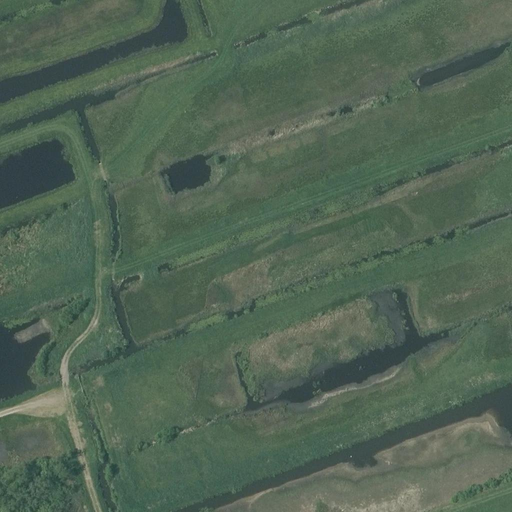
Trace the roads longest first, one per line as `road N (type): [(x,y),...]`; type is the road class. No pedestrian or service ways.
road 1 (track): [(265,0),(233,27),(223,59),(93,178),(98,322),(72,350),(62,378),(66,389),(101,380)]
road 2 (track): [(0,146),(62,125),(93,178)]
